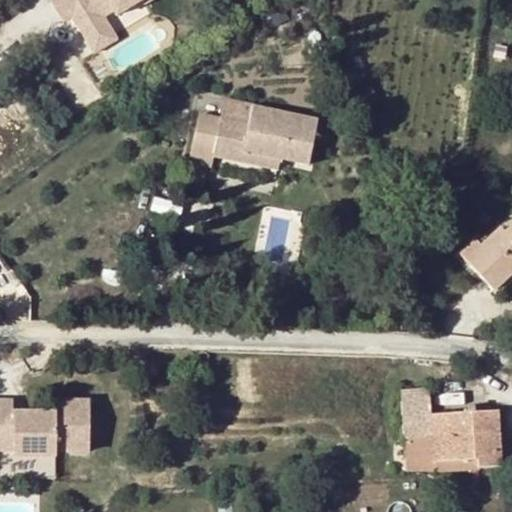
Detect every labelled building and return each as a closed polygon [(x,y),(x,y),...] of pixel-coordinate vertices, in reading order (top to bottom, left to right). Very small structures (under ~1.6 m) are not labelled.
[(86,0),(69,0),(56,8),(69,29),(80,23),(95,13),(90,6),(86,0)] [(95,13),(80,23),(94,46),(117,32),(112,24),(122,18),(125,22),(150,6),(146,0),(100,0),(97,2),(90,6),(95,13)] [(150,6),(153,11),(168,0),(146,0),(150,6)] [(117,32),(94,46),(103,60),(126,46),(117,32)] [(256,126),(230,121),(226,145),(290,159),(318,165),(327,121),(260,107),(256,126)] [(230,121),(208,117),(200,160),(222,165),(223,154),(226,145),(230,121)] [(290,159),(226,145),(223,154),(289,168),(290,159)] [(493,292),(511,275),(511,227),(506,234),(501,229),(480,248),(475,243),(461,256),(493,292)] [(200,354),(198,357),(199,359),(200,361),(202,363),(204,363),(207,362),(209,360),(210,357),(209,355),(207,353),(205,352),(201,353),(200,354)] [(366,357),(354,358),(354,378),(366,377),(366,357)] [(478,462),(478,469),(511,467),(511,464),(511,447),(501,448),(498,412),(432,416),(430,390),(403,391),(406,440),(433,439),(435,464),(478,462)] [(14,402),(0,401),(0,455),(15,455),(15,450),(58,451),(58,456),(90,456),(91,402),(57,402),(57,414),(15,414),(14,402)] [(478,472),(478,469),(478,462),(435,464),(436,475),(478,472)]
